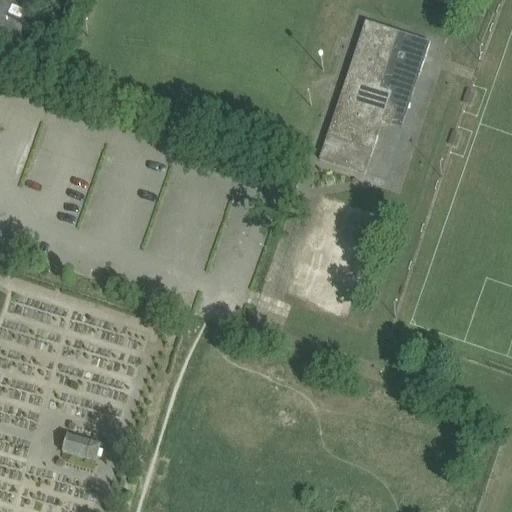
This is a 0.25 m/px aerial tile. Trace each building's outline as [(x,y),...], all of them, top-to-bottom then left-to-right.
[(0,0),(0,49),(10,55),(35,9),(39,0),(0,0)] [(437,17),(441,0),(398,0),(397,7),(437,17)] [(421,74),(431,45),(367,23),(320,161),(365,176),(383,123),(391,126),(397,109),(389,106),(392,95),(400,98),(409,70),(421,74)] [(276,339),(266,336),(262,347),(272,350),(276,339)] [(101,461),(103,443),(69,438),(67,456),(101,461)]
